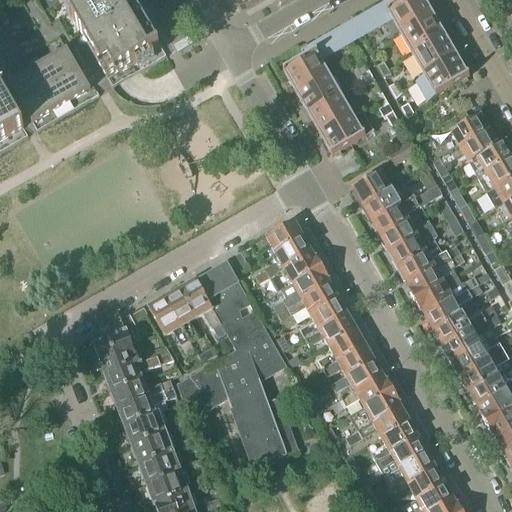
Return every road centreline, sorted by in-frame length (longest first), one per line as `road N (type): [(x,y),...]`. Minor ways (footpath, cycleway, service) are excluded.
road 1 (residential): [(493,511),(306,193)]
road 2 (residential): [(306,193),(67,326),(51,350)]
road 3 (residential): [(110,511),(51,350)]
road 4 (residential): [(227,55),(306,193)]
